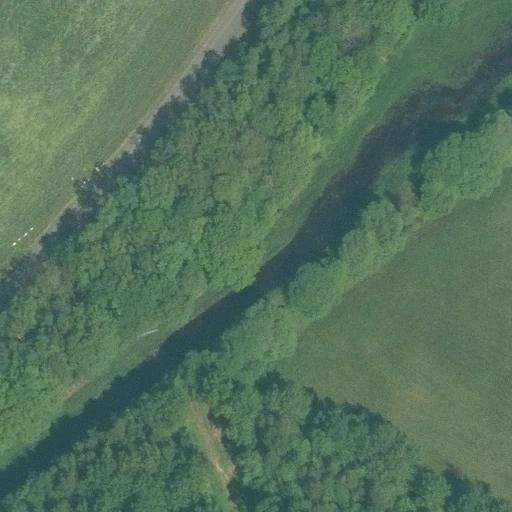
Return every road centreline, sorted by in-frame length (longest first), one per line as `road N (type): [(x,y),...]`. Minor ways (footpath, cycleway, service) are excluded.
road 1 (track): [(24,511),(180,384)]
road 2 (track): [(235,511),(180,384)]
